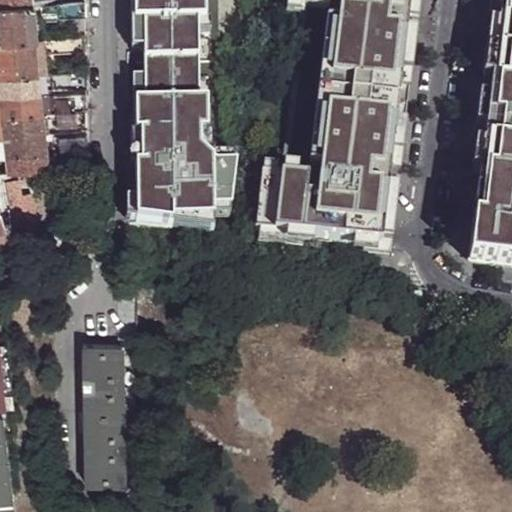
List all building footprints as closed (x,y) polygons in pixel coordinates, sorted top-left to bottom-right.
[(0,0),(0,9),(29,6),(28,0),(0,0)] [(139,0),(140,4),(131,4),(131,22),(140,22),(140,50),(140,77),(141,103),(131,104),(131,135),(136,135),(136,150),(136,166),(131,166),(132,201),(131,222),(168,228),(168,223),(209,223),(209,219),(209,212),(226,212),(233,166),(217,166),(217,155),(210,156),(198,155),(197,133),(205,134),(204,102),(196,102),(195,33),(195,22),(203,21),(203,2),(191,2),(190,0),(139,0)] [(280,0),(281,2),(286,3),(299,4),(338,10),(336,22),(330,66),(322,125),(316,168),(313,199),(302,197),(305,180),(277,176),(273,175),(260,174),(258,174),(250,232),(255,233),(300,239),(367,248),(368,244),(371,218),(381,220),(382,213),(385,188),(389,163),(392,136),(395,115),(400,79),(400,75),(405,41),(406,27),(410,0),(280,0)] [(419,0),(410,0),(406,27),(415,29),(419,0)] [(511,0),(506,0),(503,24),(496,23),(477,172),(485,173),(479,220),(472,220),(467,262),(511,267),(511,0)] [(85,1),(65,3),(66,17),(85,15),(85,1)] [(65,3),(40,6),(41,20),(85,16),(85,15),(66,17),(65,3)] [(299,4),(286,3),(285,11),(298,13),(299,4)] [(0,27),(2,45),(33,43),(29,6),(0,9),(0,27)] [(207,21),(203,21),(195,22),(195,33),(208,32),(207,21)] [(325,21),(319,65),(330,66),(336,22),(325,21)] [(140,22),(131,22),(128,22),(129,50),(140,50),(140,22)] [(78,38),(47,40),(48,57),(85,54),(85,37),(78,38)] [(414,43),(405,41),(400,75),(409,76),(414,43)] [(0,78),(36,76),(33,43),(2,45),(0,44),(0,78)] [(319,65),(315,94),(326,95),(330,66),(319,65)] [(52,91),(85,87),(86,71),(50,74),(52,91)] [(0,94),(1,100),(38,96),(36,76),(0,78),(0,94)] [(141,103),(140,77),(129,77),(129,104),(131,104),(141,103)] [(409,80),(400,79),(395,115),(404,116),(409,80)] [(53,97),(54,114),(85,111),(85,93),(53,97)] [(315,94),(311,123),(322,125),(326,95),(315,94)] [(2,114),(2,119),(40,115),(38,96),(1,100),(2,114)] [(56,129),(86,127),(85,111),(54,114),(56,129)] [(40,115),(2,119),(5,138),(42,135),(40,115)] [(305,166),(316,168),(322,125),(311,123),(305,166)] [(210,156),(209,133),(205,134),(197,133),(198,155),(210,156)] [(6,151),(7,159),(44,154),(42,135),(5,138),(6,151)] [(55,153),(86,150),(86,135),(54,139),(55,153)] [(126,150),(136,150),(136,135),(131,135),(126,135),(126,150)] [(401,137),(392,136),(389,163),(397,163),(401,137)] [(36,170),(86,168),(86,150),(55,153),(44,154),(7,159),(8,173),(36,170)] [(126,167),(131,166),(136,166),(136,150),(126,150),(126,167)] [(235,155),(217,155),(217,166),(233,166),(235,155)] [(261,166),(260,174),(273,175),(274,167),(261,166)] [(394,189),(385,188),(382,213),(391,214),(394,189)] [(378,245),(381,220),(371,218),(368,244),(378,245)] [(209,233),(209,223),(168,223),(168,228),(209,233)] [(0,241),(11,244),(4,225),(0,226),(0,241)] [(300,239),(255,233),(253,242),(299,248),(300,239)] [(121,345),(82,346),(85,486),(124,485),(121,345)] [(12,511),(0,407),(0,406),(0,511),(12,511)]
